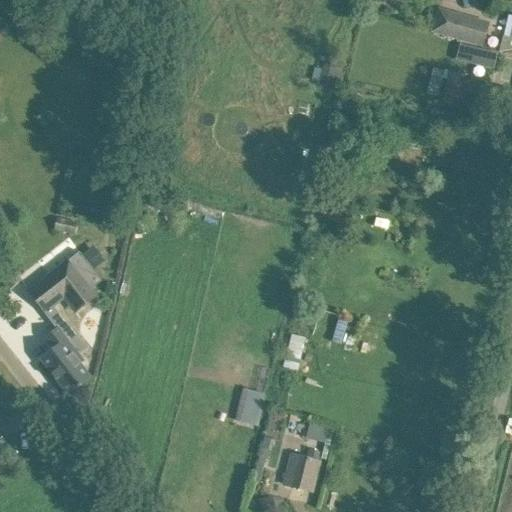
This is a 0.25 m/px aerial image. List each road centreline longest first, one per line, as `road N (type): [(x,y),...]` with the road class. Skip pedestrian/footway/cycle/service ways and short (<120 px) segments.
road 1 (unclassified): [(123,511),(0,349)]
road 2 (unclassified): [(469,511),(511,326)]
